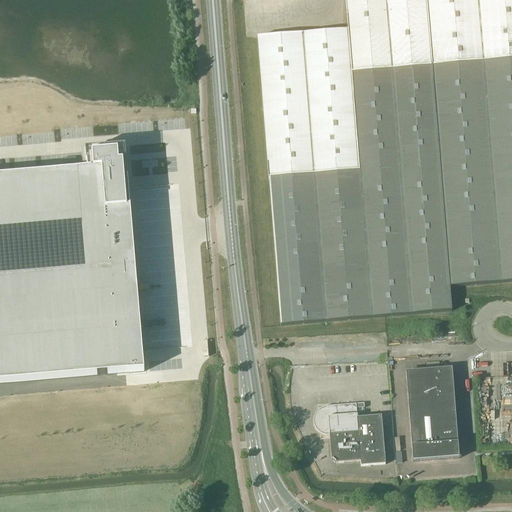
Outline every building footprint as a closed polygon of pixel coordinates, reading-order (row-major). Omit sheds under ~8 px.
[(344,0),(347,32),(257,39),(269,180),(281,327),(452,313),(450,288),(462,287),(453,170),(442,35),(438,0),(344,0)] [(511,0),(438,0),(442,35),(453,170),(462,287),(511,283),(511,0)] [(0,384),(144,372),(125,149),(86,152),(87,171),(0,178),(0,384)] [(413,463),(459,460),(452,369),(406,373),(413,463)] [(364,408),(364,404),(325,407),(321,409),(318,411),(315,415),(314,419),(314,423),(315,427),(317,431),(321,434),(325,435),(329,435),(331,460),(336,464),(361,462),(361,467),(385,465),(381,417),(357,419),(356,409),(364,408)]
